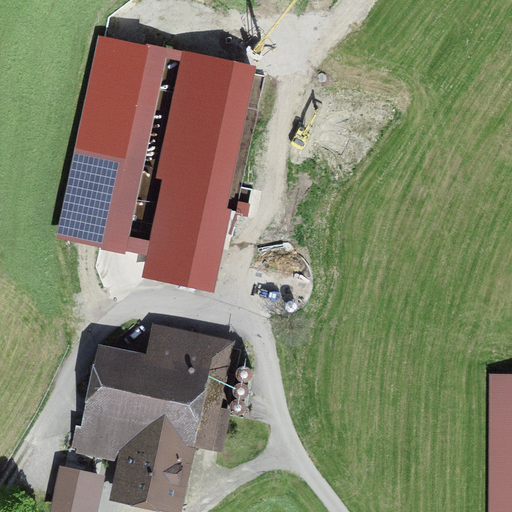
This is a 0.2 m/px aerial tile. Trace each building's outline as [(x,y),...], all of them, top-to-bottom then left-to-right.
[(119,163),(79,154),(62,233),(102,242),(119,163)] [(223,184),(147,167),(129,247),(152,252),(147,274),(200,286),(223,184)] [(225,344),(154,330),(148,360),(103,351),(81,461),(100,465),(103,454),(128,460),(121,494),(171,504),(183,440),(205,445),(225,344)] [(511,511),(511,363),(491,363),(490,511),(511,511)] [(94,511),(102,477),(71,470),(62,511),(94,511)]
